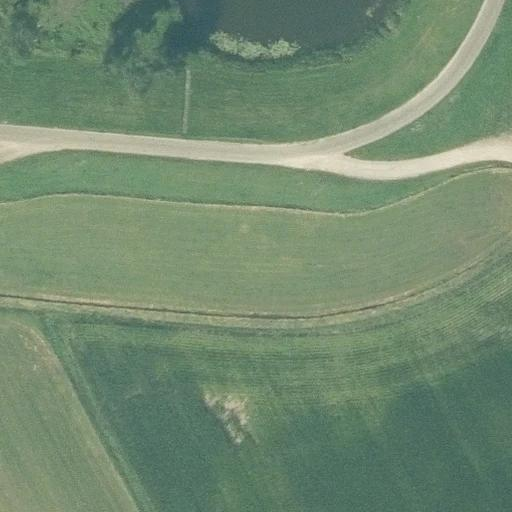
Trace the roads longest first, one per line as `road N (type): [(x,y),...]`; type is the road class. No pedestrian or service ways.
road 1 (unclassified): [(0,136),(315,154),(416,112),(444,83),(495,0)]
road 2 (track): [(511,149),(352,169),(315,154)]
